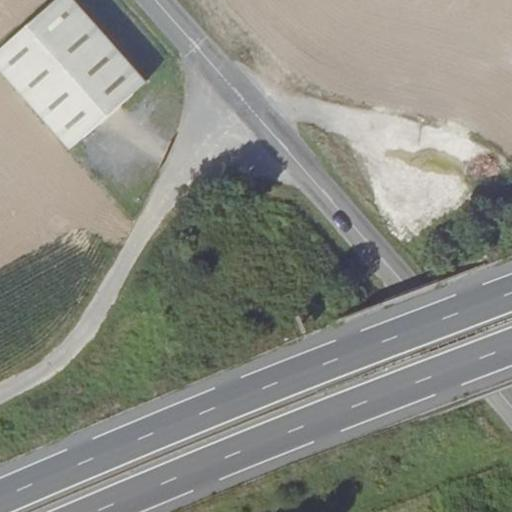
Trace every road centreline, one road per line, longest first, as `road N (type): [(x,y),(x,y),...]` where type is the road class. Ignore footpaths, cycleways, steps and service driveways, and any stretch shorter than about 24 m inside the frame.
road 1 (trunk): [(511,292),(0,498)]
road 2 (tertiary): [(511,408),(156,0)]
road 3 (trunk): [(95,511),(511,346)]
